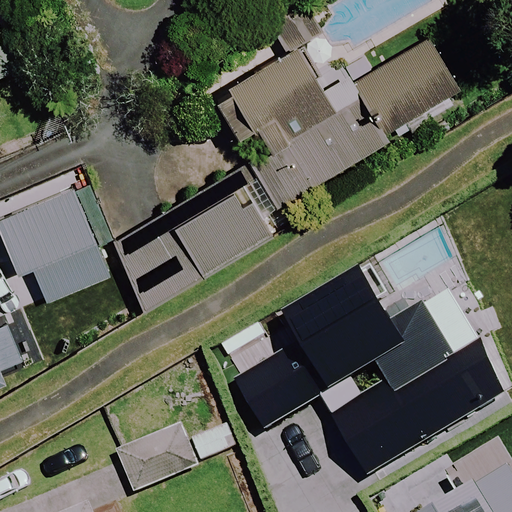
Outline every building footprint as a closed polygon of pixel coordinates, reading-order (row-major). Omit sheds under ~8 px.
[(0,78),(24,68),(0,10),(0,78)] [(464,88),(435,38),(366,79),(395,128),(464,88)] [(339,114),(301,49),(215,98),(278,207),(388,144),(363,101),(339,114)] [(272,239),(244,190),(179,228),(169,212),(114,244),(153,309),(272,239)] [(110,272),(97,239),(39,262),(52,295),(110,272)] [(407,336),(374,274),(288,319),(306,351),(240,386),(263,429),(324,396),(365,473),(509,395),(468,319),(443,333),(436,320),(407,336)] [(137,495),(244,453),(233,426),(198,440),(193,427),(122,456),(137,495)] [(499,511),(482,483),(435,511),(499,511)] [(119,511),(114,497),(78,511),(119,511)]
